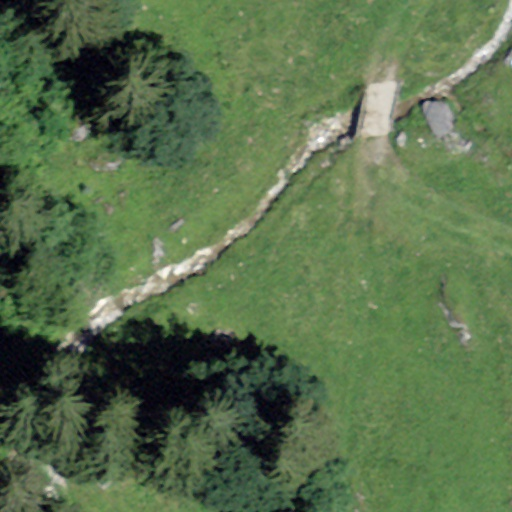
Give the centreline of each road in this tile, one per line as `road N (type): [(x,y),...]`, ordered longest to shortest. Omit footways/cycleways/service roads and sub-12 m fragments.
road 1 (track): [(511,241),(433,215),(373,135)]
road 2 (track): [(373,135),(394,23),(415,0)]
